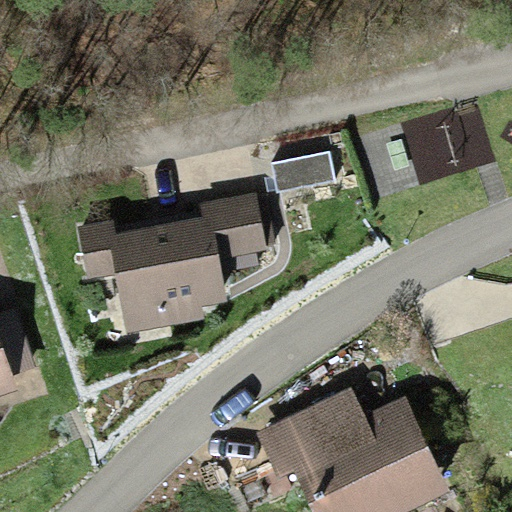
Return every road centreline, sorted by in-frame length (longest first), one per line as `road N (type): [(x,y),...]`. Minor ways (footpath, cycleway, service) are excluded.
road 1 (track): [(0,177),(511,64)]
road 2 (residential): [(102,511),(250,382),(397,291),(511,235)]
